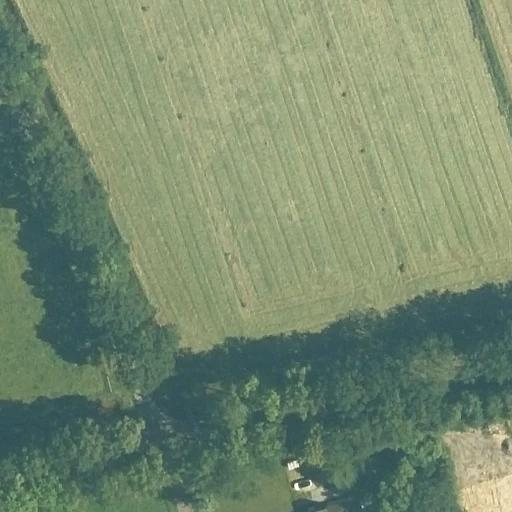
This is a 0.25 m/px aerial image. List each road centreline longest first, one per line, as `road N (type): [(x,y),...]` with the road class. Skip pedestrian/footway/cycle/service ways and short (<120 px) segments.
road 1 (unclassified): [(160,440),(0,69)]
road 2 (unclassified): [(160,440),(511,361)]
road 3 (unclassified): [(0,475),(160,440)]
